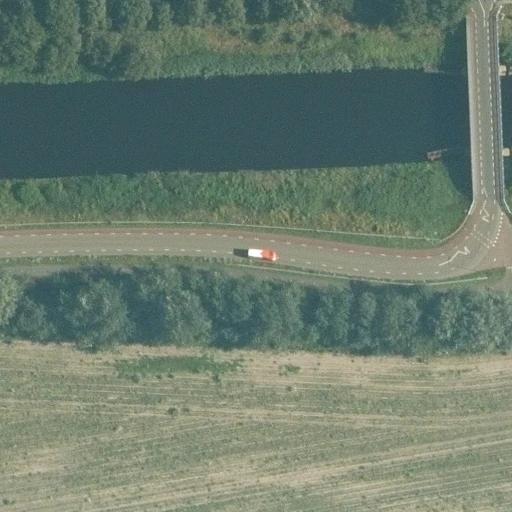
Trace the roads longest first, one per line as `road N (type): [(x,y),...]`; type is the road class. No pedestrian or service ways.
road 1 (tertiary): [(0,245),(228,245),(436,268),(479,240)]
road 2 (tertiary): [(479,240),(489,197),(476,0)]
